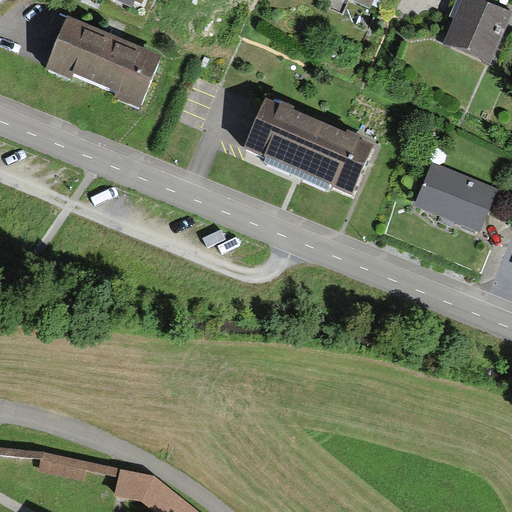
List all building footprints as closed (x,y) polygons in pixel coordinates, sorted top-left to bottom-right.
[(113,0),(135,9),(139,0),(113,0)] [(347,0),(374,11),(378,0),(347,0)] [(511,11),(483,0),(468,0),(451,44),(496,63),(511,23),(511,11)] [(115,37),(70,18),(46,74),(71,85),(74,78),(122,98),(118,102),(145,113),(167,58),(115,37)] [(363,141),(268,102),(247,153),(299,174),(356,198),(375,152),(361,146),(363,141)] [(500,191),(434,164),(416,206),(446,218),(483,233),(500,191)]
